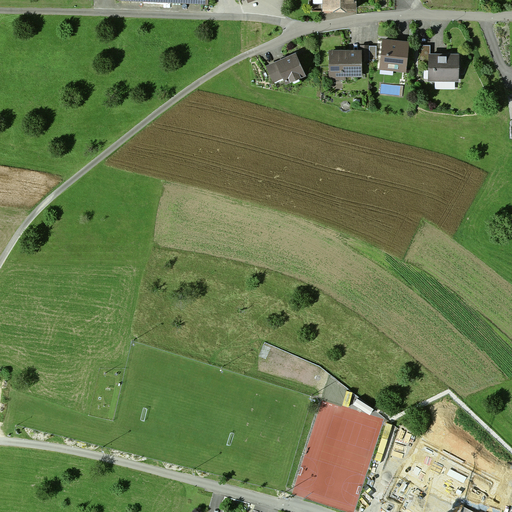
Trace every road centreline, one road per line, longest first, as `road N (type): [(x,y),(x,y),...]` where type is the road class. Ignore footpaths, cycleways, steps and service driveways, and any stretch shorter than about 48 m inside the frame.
road 1 (residential): [(0,269),(38,211),(239,59),(342,21),(511,16)]
road 2 (track): [(299,31),(250,17),(0,10)]
road 3 (residential): [(312,511),(96,457)]
